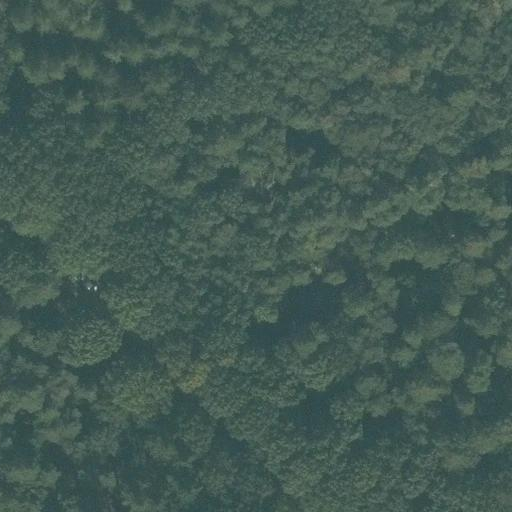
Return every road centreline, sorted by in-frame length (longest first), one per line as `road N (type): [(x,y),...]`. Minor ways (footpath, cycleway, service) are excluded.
road 1 (secondary): [(352,511),(0,172)]
road 2 (track): [(511,433),(412,511)]
